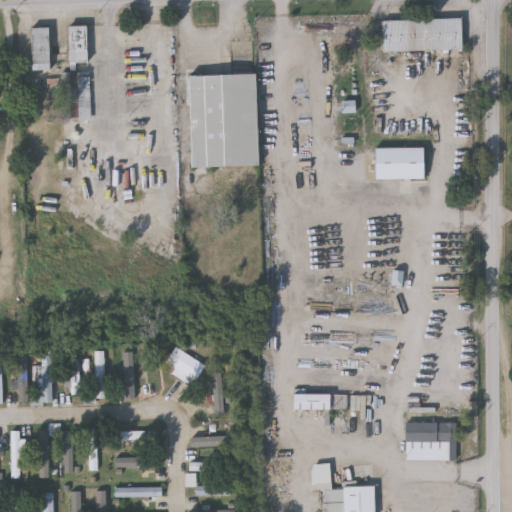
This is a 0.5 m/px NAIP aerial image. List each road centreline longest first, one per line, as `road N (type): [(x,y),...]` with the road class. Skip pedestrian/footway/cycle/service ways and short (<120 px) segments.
road 1 (residential): [(494,511),(491,0)]
road 2 (residential): [(169,420),(0,421)]
road 3 (secondary): [(133,0),(0,4)]
